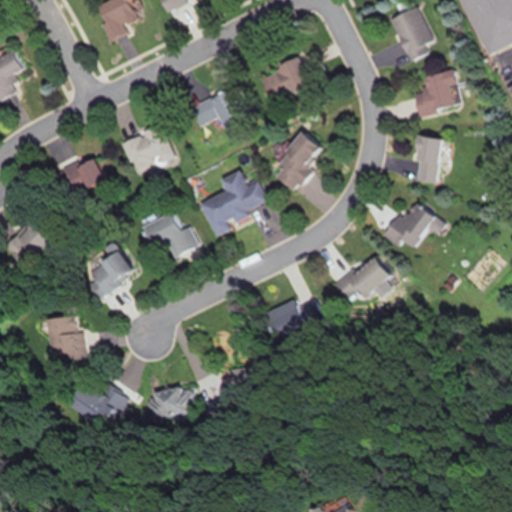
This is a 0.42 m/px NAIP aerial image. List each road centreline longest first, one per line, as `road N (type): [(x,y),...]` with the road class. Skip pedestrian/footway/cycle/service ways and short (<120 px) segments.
road 1 (residential): [(148,335),(168,312),(320,232),(361,179),(371,138),(369,92),(323,0)]
road 2 (residential): [(0,163),(25,137),(297,0)]
